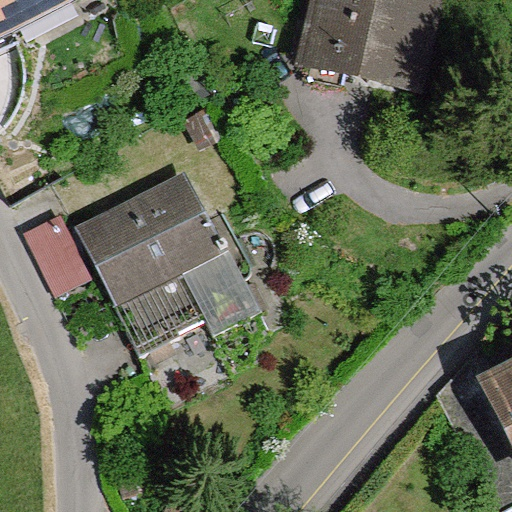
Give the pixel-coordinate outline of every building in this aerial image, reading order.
[(0,0),(0,19),(3,26),(52,0),(0,0)] [(438,0),(314,0),(301,62),(419,88),(438,0)] [(200,71),(172,85),(185,110),(213,96),(200,71)] [(185,176),(75,233),(142,361),(180,342),(178,338),(206,324),(215,340),(259,316),(185,176)] [(511,364),(486,378),(511,432),(511,364)]
